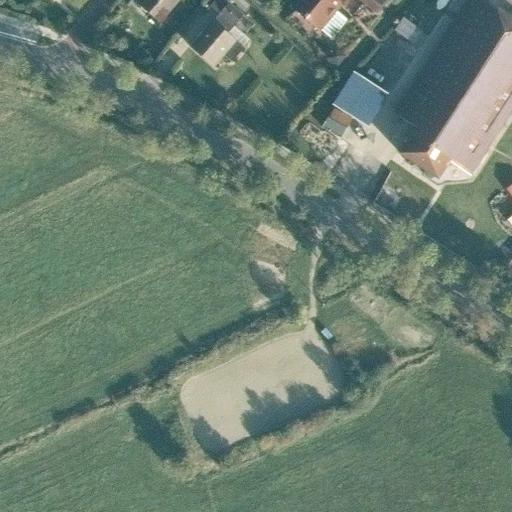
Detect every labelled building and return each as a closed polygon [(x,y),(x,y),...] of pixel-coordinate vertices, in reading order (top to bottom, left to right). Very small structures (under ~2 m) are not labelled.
[(142,0),(140,3),(161,21),(179,0),(142,0)] [(351,0),(300,0),(295,7),(327,32),(351,1),(351,0)] [(387,0),(366,0),(379,10),(387,0)] [(511,107),(511,16),(486,0),(462,0),(394,107),(420,124),(401,154),(442,181),(454,162),(471,172),(511,107)] [(217,18),(192,48),(213,66),(238,36),(217,18)] [(392,91),(356,72),(337,105),(373,125),(392,91)]
